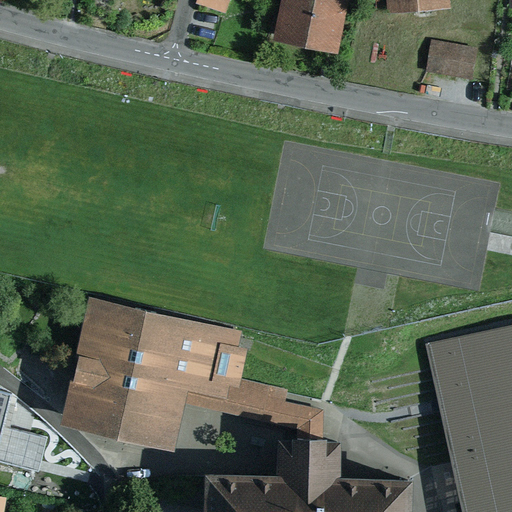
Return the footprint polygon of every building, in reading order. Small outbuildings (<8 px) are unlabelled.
[(199,0),(200,1),(224,9),(226,0),(199,0)] [(324,0),(286,0),(279,32),(327,43),(336,2),(324,0)] [(390,0),(391,11),(448,5),(447,0),(390,0)] [(432,40),(427,70),(471,78),(476,48),(432,40)] [(134,312),(94,303),(68,416),(169,439),(183,379),(223,388),(225,378),(235,381),(243,349),(232,347),(235,335),(155,317),(156,312),(135,307),(134,312)] [(511,511),(511,323),(425,343),(462,511),(511,511)] [(0,460),(39,470),(47,436),(9,426),(17,397),(11,396),(12,393),(0,389),(0,460)] [(281,476),(209,474),(207,511),(407,511),(408,480),(336,477),(337,441),(323,441),(322,426),(310,426),(299,426),(297,440),(282,440),(281,476)]
